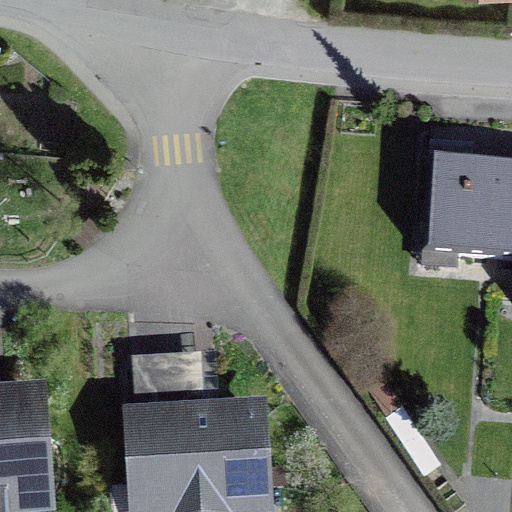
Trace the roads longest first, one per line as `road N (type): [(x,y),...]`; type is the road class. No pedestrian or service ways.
road 1 (residential): [(149,26),(511,59)]
road 2 (unclassified): [(407,511),(337,402),(196,232)]
road 3 (unclassified): [(196,232),(166,155),(149,26)]
road 4 (residential): [(0,287),(71,288),(196,232)]
road 5 (residential): [(0,1),(149,26)]
